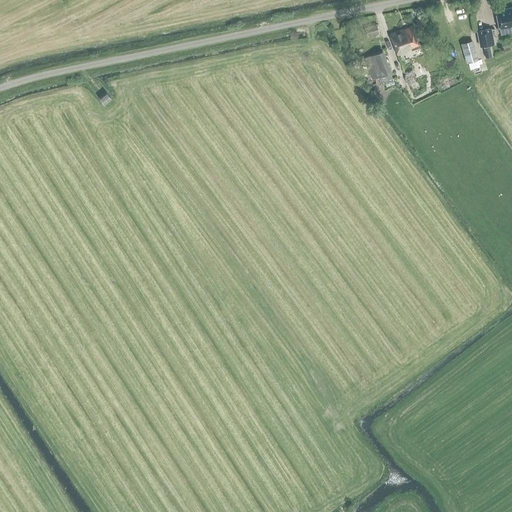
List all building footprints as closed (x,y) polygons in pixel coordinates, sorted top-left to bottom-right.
[(511,6),(495,10),(499,29),(511,26),(511,6)] [(375,25),(365,29),(368,36),(378,33),(375,25)] [(389,34),(397,56),(407,52),(407,51),(412,49),(412,50),(419,47),(412,26),(389,34)] [(495,44),(492,28),(477,31),(480,47),(495,44)] [(468,63),(470,69),(480,66),(478,60),(472,40),(460,44),(466,63),(468,63)] [(373,80),(383,76),(384,80),(391,77),(389,73),(391,72),(383,50),(364,58),(373,80)] [(98,97),(102,102),(109,97),(105,92),(98,97)]
